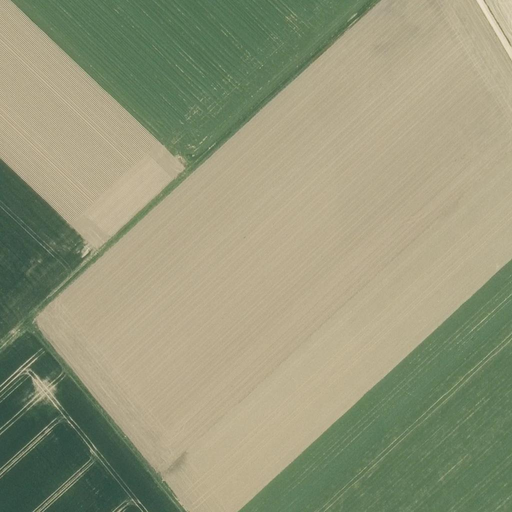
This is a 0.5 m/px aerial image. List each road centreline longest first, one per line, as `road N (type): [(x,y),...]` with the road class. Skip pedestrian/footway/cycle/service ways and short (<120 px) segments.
road 1 (track): [(0,348),(376,0)]
road 2 (track): [(187,511),(31,319)]
